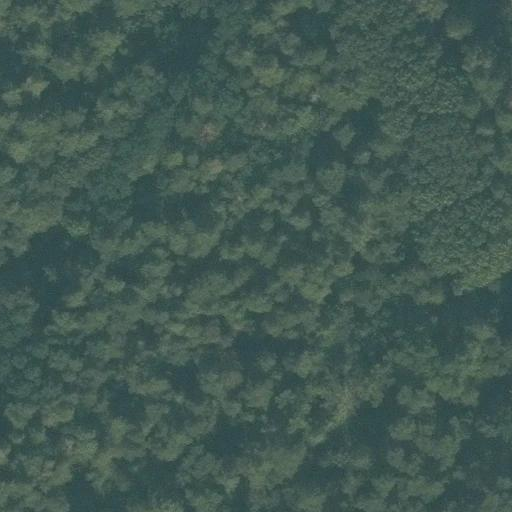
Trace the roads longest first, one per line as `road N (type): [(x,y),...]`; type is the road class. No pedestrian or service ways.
road 1 (track): [(511,283),(72,511)]
road 2 (track): [(0,322),(115,175),(230,0)]
